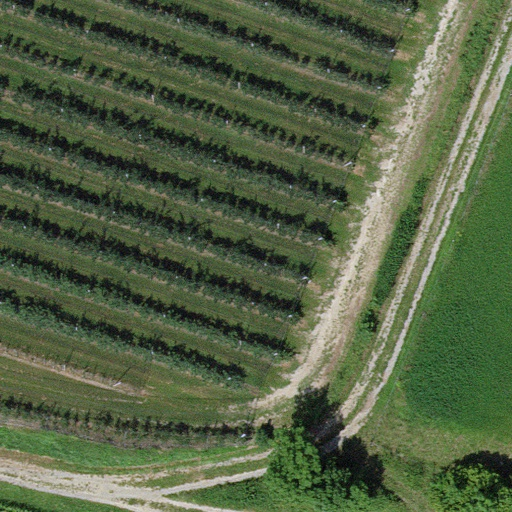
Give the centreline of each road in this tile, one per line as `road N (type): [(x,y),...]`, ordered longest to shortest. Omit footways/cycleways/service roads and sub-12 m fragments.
road 1 (track): [(511,59),(387,381),(328,452),(103,499)]
road 2 (track): [(0,478),(162,511)]
